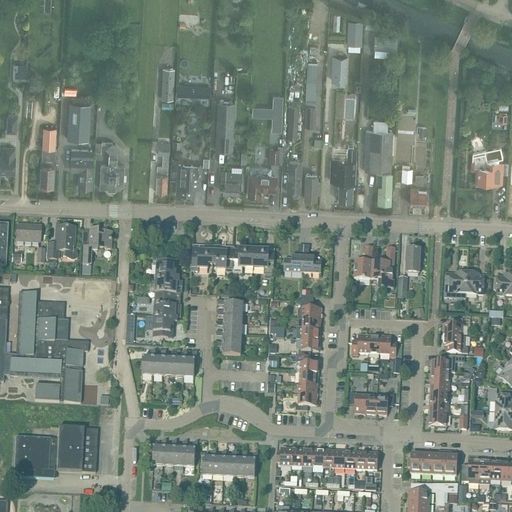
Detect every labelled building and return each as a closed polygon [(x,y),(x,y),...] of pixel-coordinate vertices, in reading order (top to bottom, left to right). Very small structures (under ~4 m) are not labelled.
[(313,7),(312,31),(325,31),(327,7),(313,7)] [(348,21),(347,45),(348,45),(360,46),(361,46),(362,22),(348,21)] [(398,37),(374,35),(373,50),(397,52),(398,37)] [(347,57),(333,57),(331,81),(346,82),(347,57)] [(306,99),(305,106),(315,107),(316,99),(317,63),(307,62),(306,99)] [(14,65),(13,80),(13,82),(26,82),(27,65),(19,65),(14,65)] [(173,100),(174,69),(162,69),(161,100),(173,100)] [(175,96),(190,97),(205,98),(210,98),(210,96),(211,86),(176,85),(175,96)] [(90,105),(87,104),(87,97),(72,97),(72,104),(68,103),(66,140),(88,141),(90,105)] [(275,97),(274,118),(282,119),(283,97),(275,97)] [(219,102),(217,140),(218,152),(232,152),(232,140),(235,103),(219,102)] [(296,140),(298,120),(298,107),(289,106),(287,139),(296,140)] [(305,106),(304,127),(305,127),(314,127),(315,107),(305,106)] [(7,133),(16,133),(16,118),(15,118),(15,116),(8,115),(8,118),(7,118),(7,133)] [(365,131),(364,172),(382,173),(382,187),(378,187),(377,203),(390,204),(392,132),(387,132),(387,121),(373,121),(372,132),(365,131)] [(42,148),(41,161),(40,161),(40,165),(41,166),(40,166),(39,187),(53,187),(54,168),(57,168),(58,148),(55,148),(56,127),(42,127),(41,148),(42,148)] [(100,165),(99,189),(107,190),(107,191),(115,192),(115,190),(123,190),(124,166),(116,166),(117,154),(121,150),(115,144),(111,144),(112,143),(112,142),(103,142),(102,142),(102,143),(101,153),(105,150),(109,154),(108,166),(100,165)] [(156,166),(156,175),(155,175),(154,192),(166,193),(167,175),(168,156),(169,156),(169,143),(157,143),(157,155),(162,155),(161,166),(156,166)] [(0,157),(0,174),(13,175),(15,157),(14,157),(14,148),(3,148),(2,157),(0,157)] [(475,161),(475,168),(480,168),(479,171),(479,172),(478,174),(478,183),(494,184),(502,184),(502,175),(503,163),(499,163),(499,160),(503,159),(501,148),(485,151),(486,154),(475,156),(475,161)] [(270,149),(269,164),(279,164),(279,149),(270,149)] [(92,152),(71,151),(70,172),(78,172),(78,189),(91,189),(92,152)] [(334,156),(333,177),(338,177),(339,177),(339,185),(338,185),(337,201),(352,202),(353,186),(352,178),(353,157),(352,157),(335,156),(334,156)] [(286,192),(291,192),(290,195),(292,197),(297,198),(298,196),(298,193),(301,193),(302,162),(287,161),(287,169),(288,169),(288,171),(287,171),(286,192)] [(171,172),(170,181),(177,181),(176,195),(194,196),(195,189),(199,189),(200,166),(178,165),(177,172),(171,172)] [(249,176),(248,197),(260,198),(260,191),(275,192),(276,177),(271,177),(271,168),(250,167),(249,176)] [(223,183),(223,185),(222,193),(232,194),(233,195),(236,195),(237,194),(240,194),(240,184),(241,174),(221,173),(221,183),(223,183)] [(305,175),(304,199),(315,200),(316,193),(319,193),(320,183),(316,183),(317,176),(305,175)] [(427,177),(416,176),(415,184),(422,185),(422,183),(427,183),(427,177)] [(409,204),(425,206),(426,194),(426,191),(418,190),(418,188),(410,187),(409,204)] [(40,228),(16,227),(15,243),(39,245),(40,228)] [(57,252),(64,253),(66,253),(64,258),(70,261),(72,261),(74,261),(75,259),(76,258),(76,256),(75,253),(73,253),(74,230),(55,228),(54,246),(47,246),(46,260),(57,261),(57,252)] [(81,276),(89,277),(90,254),(96,254),(96,253),(102,253),(102,251),(110,252),(111,233),(97,233),(97,231),(89,230),(88,248),(83,248),(81,276)] [(208,269),(211,269),(212,247),(204,247),(204,252),(199,252),(199,249),(192,249),(191,249),(189,273),(198,274),(198,271),(208,271),(208,269)] [(212,247),(211,269),(215,269),(215,272),(225,272),(225,274),(231,275),(233,249),(226,249),(226,253),(221,253),(221,248),(212,247)] [(353,281),(370,282),(372,263),(373,249),(364,248),(363,263),(354,262),(353,281)] [(233,249),(231,275),(242,275),(242,270),(252,270),(253,250),(233,249)] [(372,263),(370,282),(379,282),(379,289),(394,291),(394,283),(392,283),(392,274),(393,274),(395,250),(386,249),(385,264),(372,263)] [(253,250),(252,270),(263,271),(263,276),(265,276),(273,277),(274,253),(268,252),(269,251),(253,250)] [(419,276),(420,251),(407,250),(406,275),(419,276)] [(44,251),(36,251),(35,266),(43,266),(44,251)] [(12,256),(11,265),(21,265),(21,256),(12,256)] [(284,260),(283,274),(288,275),(290,275),(303,275),(303,263),(303,257),(297,256),(291,256),(291,260),(289,260),(284,260)] [(303,263),(303,275),(313,276),(315,276),(321,276),(321,262),(316,262),(313,262),(314,257),(309,257),(308,257),(303,257),(303,263)] [(155,267),(155,282),(170,283),(171,278),(179,278),(176,278),(176,268),(176,262),(156,261),(155,267)] [(466,301),(466,296),(467,275),(455,274),(455,276),(450,276),(450,277),(445,277),(445,285),(444,300),(466,301)] [(467,275),(466,296),(483,297),(484,278),(480,278),(480,275),(467,275)] [(497,297),(511,298),(511,276),(503,276),(503,279),(498,278),(497,297)] [(154,295),(154,300),(175,301),(175,296),(180,296),(181,296),(182,283),(179,283),(179,278),(171,278),(170,283),(155,282),(154,295)] [(406,301),(407,279),(400,279),(399,300),(403,300),(406,301)] [(4,356),(7,291),(0,290),(0,383),(2,384),(3,384),(3,377),(9,377),(9,379),(59,381),(59,388),(34,387),(34,403),(79,405),(82,354),(87,354),(87,344),(65,343),(66,323),(62,323),(63,306),(35,304),(35,295),(18,294),(15,357),(4,356)] [(153,306),(153,319),(158,319),(168,319),(168,324),(176,324),(177,324),(177,319),(180,319),(181,307),(180,307),(175,307),(175,301),(154,300),(153,306)] [(224,307),(223,313),(223,315),(243,316),(243,305),(228,305),(228,303),(216,302),(218,307),(224,307)] [(298,312),(297,320),(320,321),(321,310),(312,310),(313,304),(306,303),(300,303),(300,310),(298,312)] [(422,310),(414,312),(416,321),(425,318),(422,310)] [(223,318),(223,324),(223,326),(242,327),(243,316),(223,315),(223,313),(215,313),(217,318),(223,318)] [(126,317),(126,325),(125,345),(133,346),(135,317),(126,317)] [(152,334),(152,340),(173,341),(173,340),(173,335),(173,334),(173,325),(177,325),(177,324),(176,324),(168,324),(168,319),(158,319),(153,319),(152,334)] [(297,320),(296,331),(320,332),(320,321),(297,320)] [(444,326),(443,337),(462,338),(462,327),(462,321),(449,320),(449,326),(444,326)] [(222,334),(222,336),(242,337),(242,327),(223,326),(223,324),(215,323),(217,328),(223,328),(222,334)] [(296,341),(300,341),(319,342),(320,332),(296,331),(296,341)] [(222,339),(222,344),(222,347),(241,347),(242,337),(222,336),(222,334),(214,334),(216,338),(222,339)] [(358,356),(369,356),(370,338),(358,337),(357,346),(351,346),(351,357),(358,358),(358,356)] [(448,354),(460,355),(467,355),(468,349),(466,349),(466,338),(462,338),(443,337),(443,348),(448,348),(448,354)] [(370,338),(369,356),(380,357),(381,338),(370,338)] [(381,338),(380,357),(389,357),(389,359),(395,360),(396,348),(390,348),(391,339),(381,338)] [(298,352),(297,358),(310,359),(310,354),(319,354),(319,342),(300,341),(300,352),(298,352)] [(241,358),(241,347),(222,347),(222,344),(214,344),(216,349),(222,349),(221,357),(241,358)] [(474,349),(474,358),(483,358),(483,350),(474,349)] [(141,378),(151,378),(152,359),(155,359),(155,351),(150,353),(150,359),(141,358),(141,378)] [(152,359),(151,378),(162,379),(163,359),(165,360),(165,351),(161,354),(160,359),(155,359),(152,359)] [(163,359),(162,379),(172,379),(173,360),(175,360),(176,352),(175,352),(171,354),(171,360),(165,360),(163,359)] [(173,360),(172,379),(183,380),(183,360),(186,361),(186,353),(181,355),(181,360),(175,360),(173,360)] [(183,360),(183,380),(194,380),(194,365),(196,365),(196,353),(192,355),(191,361),(186,361),(183,360)] [(269,357),(268,369),(276,369),(277,357),(269,357)] [(299,374),(299,375),(317,376),(318,364),(310,364),(310,359),(297,358),(297,364),(299,364),(299,365),(298,365),(296,366),(295,367),(295,368),(294,370),(294,371),(295,372),(296,373),(297,374),(299,374)] [(432,363),(432,374),(455,375),(456,358),(438,358),(438,364),(432,363)] [(392,375),(399,376),(400,362),(393,361),(392,375)] [(499,370),(495,374),(500,378),(511,388),(511,367),(510,366),(505,372),(504,374),(499,370)] [(478,371),(475,379),(482,382),(485,374),(478,371)] [(432,374),(431,384),(448,385),(448,375),(455,376),(455,375),(432,374)] [(299,375),(298,385),(317,386),(317,376),(299,375)] [(472,384),(472,385),(473,386),(475,388),(480,389),(482,387),(482,384),(480,381),(474,381),(474,382),(472,384)] [(431,384),(431,395),(447,396),(448,385),(431,384)] [(298,385),(298,396),(316,397),(317,386),(298,385)] [(353,416),(366,416),(367,398),(355,397),(356,395),(349,395),(348,407),(354,407),(353,416)] [(431,395),(430,406),(447,407),(447,396),(431,395)] [(316,408),(316,397),(298,396),(297,406),(295,406),(295,413),(307,414),(307,408),(316,408)] [(377,399),(376,417),(387,418),(387,409),(393,409),(393,397),(386,397),(386,399),(377,399)] [(367,398),(366,416),(376,417),(377,399),(367,398)] [(511,398),(497,398),(496,414),(511,415),(511,398)] [(108,399),(100,399),(99,407),(107,407),(108,399)] [(430,406),(429,417),(446,418),(447,407),(430,406)] [(511,431),(511,427),(511,426),(511,415),(496,414),(495,430),(511,431)] [(2,462),(1,482),(72,485),(87,486),(90,419),(5,415),(4,435),(74,438),(73,465),(2,462)] [(429,427),(438,427),(437,431),(445,431),(445,428),(446,428),(446,418),(429,417),(429,427)] [(152,468),(163,468),(164,449),(165,449),(166,441),(161,443),(160,449),(153,448),(152,468)] [(164,449),(163,468),(173,469),(174,449),(176,449),(176,442),(176,441),(171,444),(171,449),(165,449),(164,449)] [(174,449),(173,469),(184,469),(185,450),(186,450),(187,442),(182,444),(181,450),(176,449),(174,449)] [(185,450),(184,469),(194,470),(195,455),(196,455),(197,443),(192,445),(191,450),(186,450),(185,450)] [(280,464),(279,468),(290,469),(291,450),(280,450),(280,454),(276,454),(275,464),(280,464)] [(291,450),(290,469),(301,469),(302,451),(291,450)] [(201,478),(212,479),(213,463),(215,463),(215,459),(216,451),(211,453),(210,459),(202,459),(201,478)] [(302,451),(301,469),(312,470),(313,451),(302,451)] [(313,451),(312,470),(322,470),(323,452),(313,451)] [(213,463),(212,479),(223,479),(223,463),(225,463),(226,460),(226,452),(221,454),(221,460),(215,459),(215,463),(213,463)] [(223,463),(223,479),(233,480),(234,463),(236,464),(236,460),(236,452),(232,454),(231,460),(226,460),(225,463),(223,463)] [(323,452),(322,470),(333,471),(334,452),(323,452)] [(334,452),(333,471),(344,472),(345,453),(334,452)] [(234,463),(233,480),(244,480),(244,464),(246,464),(246,461),(247,453),(242,455),(242,461),(236,460),(236,464),(234,463)] [(345,453),(344,472),(354,472),(355,453),(345,453)] [(355,453),(354,472),(365,473),(366,454),(355,453)] [(434,457),(433,478),(444,478),(445,454),(439,453),(438,457),(434,457)] [(244,464),(244,480),(254,481),(255,465),(257,465),(257,454),(252,455),(252,461),(246,461),(246,464),(244,464)] [(366,454),(365,473),(377,473),(377,454),(366,454)] [(445,454),(444,478),(456,479),(457,457),(451,457),(451,454),(445,454)] [(410,477),(421,477),(423,456),(411,456),(411,462),(408,462),(408,470),(410,470),(410,477)] [(423,456),(421,477),(433,478),(434,457),(423,456)] [(462,467),(461,484),(468,484),(468,486),(479,486),(479,481),(479,477),(480,472),(480,464),(480,463),(469,462),(469,468),(462,467)] [(479,481),(479,486),(489,487),(489,482),(490,482),(490,476),(490,472),(491,463),(480,463),(480,464),(480,472),(479,477),(479,481)] [(490,476),(490,482),(501,483),(501,472),(502,464),(491,463),(490,472),(490,476)] [(501,472),(501,483),(511,483),(511,477),(511,464),(502,464),(501,472)] [(410,494),(429,495),(435,495),(436,508),(444,508),(444,496),(452,496),(457,496),(457,486),(411,486),(411,491),(410,494)] [(409,494),(408,505),(428,506),(429,495),(410,494),(409,494)] [(449,497),(449,506),(457,506),(457,496),(452,496),(452,497),(449,497)]
